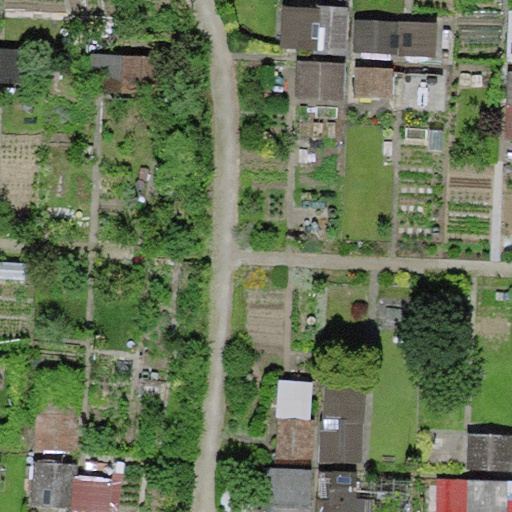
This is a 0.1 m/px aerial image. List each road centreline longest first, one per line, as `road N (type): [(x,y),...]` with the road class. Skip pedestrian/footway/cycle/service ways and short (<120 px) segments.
road 1 (track): [(198,0),(223,47),(226,249),(202,511)]
road 2 (track): [(0,240),(511,268)]
